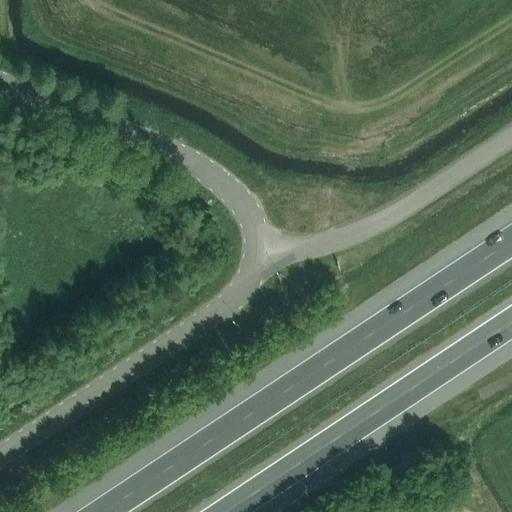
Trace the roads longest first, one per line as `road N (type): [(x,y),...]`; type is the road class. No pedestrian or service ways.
road 1 (motorway): [(511,241),(102,511)]
road 2 (motorway): [(227,511),(511,323)]
road 3 (unclassified): [(0,458),(215,320),(243,289),(261,250)]
road 4 (unclassified): [(261,250),(240,191),(194,157),(0,81)]
road 5 (unclassified): [(511,142),(386,224),(325,248),(261,250)]
